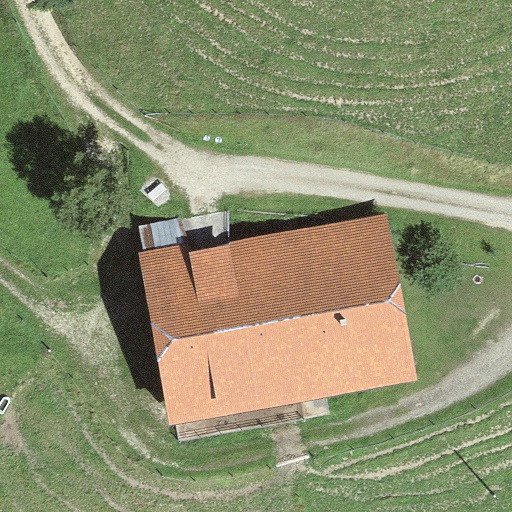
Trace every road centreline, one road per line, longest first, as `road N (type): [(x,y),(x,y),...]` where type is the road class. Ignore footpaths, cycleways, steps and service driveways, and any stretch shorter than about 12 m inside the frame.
road 1 (track): [(511,341),(461,380),(399,411),(193,465),(160,454),(137,424),(113,361),(0,264)]
road 2 (track): [(26,0),(91,100),(150,143),(192,162),(511,221)]
road 3 (track): [(113,361),(113,201),(91,100)]
